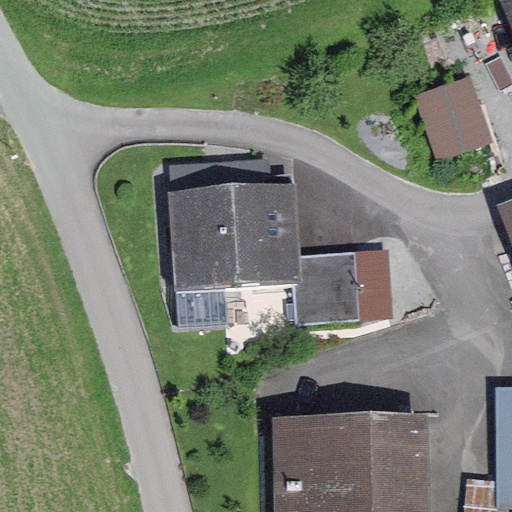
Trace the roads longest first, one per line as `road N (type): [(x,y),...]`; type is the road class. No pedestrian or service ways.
road 1 (residential): [(36,121),(274,136),(447,215),(511,197)]
road 2 (unclassified): [(167,511),(109,300),(36,121)]
